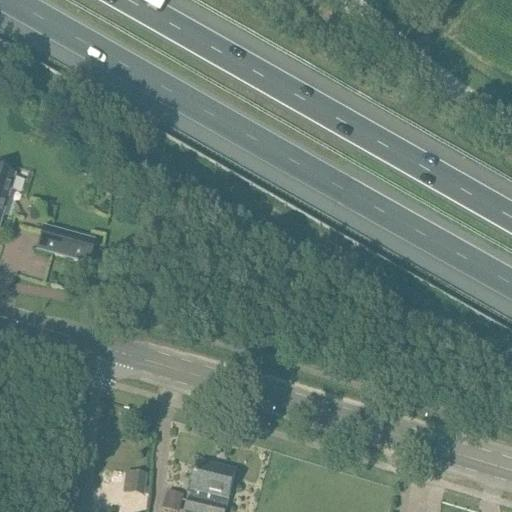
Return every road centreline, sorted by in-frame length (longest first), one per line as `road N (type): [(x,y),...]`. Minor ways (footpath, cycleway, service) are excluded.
road 1 (motorway): [(5,0),(511,285)]
road 2 (motorway): [(511,216),(127,0)]
road 3 (tertiary): [(102,346),(511,469)]
road 4 (unclassified): [(511,128),(343,0)]
road 5 (unclassified): [(74,511),(77,385),(102,346)]
